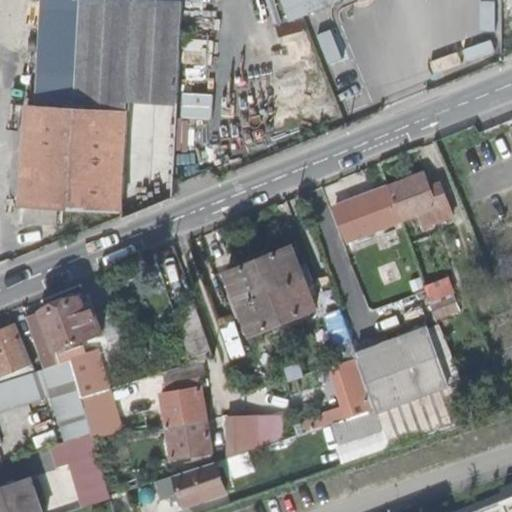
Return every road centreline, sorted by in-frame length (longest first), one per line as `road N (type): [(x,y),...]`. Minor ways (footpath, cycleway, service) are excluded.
road 1 (residential): [(0,289),(511,82)]
road 2 (unknown): [(397,0),(413,122)]
